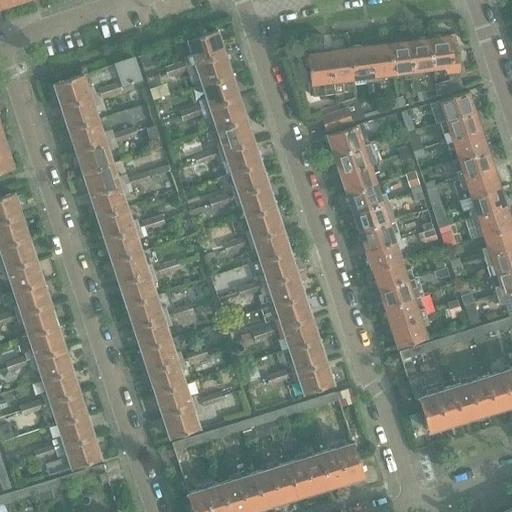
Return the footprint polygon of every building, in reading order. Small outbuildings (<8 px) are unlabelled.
[(188,55),(191,64),(225,53),(217,31),(188,40),(193,54),(188,55)] [(430,38),(434,69),(445,68),(446,73),(460,71),(455,45),(456,44),(454,34),(430,38)] [(430,38),(410,40),(414,77),(423,76),(423,70),(434,69),(430,38)] [(410,40),(390,43),(394,74),(405,73),(405,78),(414,77),(410,40)] [(390,43),(370,45),(374,82),(384,81),(383,75),(394,74),(390,43)] [(370,45),(349,48),(353,79),(365,78),(365,84),(374,82),(370,45)] [(343,81),(353,79),(349,48),(330,51),(334,88),(343,86),(343,81)] [(330,51),(303,54),(305,67),(309,67),(311,84),(309,84),(311,95),(313,95),(313,97),(335,94),(334,88),(330,51)] [(198,72),(203,85),(232,76),(225,53),(191,64),(194,73),(198,72)] [(134,58),(116,64),(123,87),(141,81),(134,58)] [(185,62),(175,65),(178,73),(188,70),(185,62)] [(175,65),(165,68),(168,77),(178,73),(175,65)] [(54,84),(62,107),(96,96),(93,87),(88,88),(84,75),(54,84)] [(203,85),(207,98),(203,100),(206,109),(239,98),(232,76),(203,85)] [(459,77),(433,86),(437,96),(463,88),(459,77)] [(119,84),(109,87),(112,95),(122,92),(119,84)] [(166,84),(149,90),(153,101),(170,95),(166,84)] [(109,87),(99,90),(102,99),(112,95),(109,87)] [(426,90),(416,92),(419,102),(428,99),(426,90)] [(439,101),(433,103),(436,112),(442,110),(445,121),(475,111),(469,91),(439,101)] [(62,107),(69,129),(98,120),(94,106),(99,105),(96,96),(62,107)] [(397,98),(398,108),(405,106),(402,96),(397,98)] [(213,116),(217,129),(247,120),(239,98),(206,109),(209,118),(213,116)] [(337,104),(319,110),(321,117),(339,111),(337,104)] [(200,106),(189,109),(192,118),(202,114),(200,106)] [(339,111),(321,117),(326,130),(352,121),(347,108),(339,111)] [(189,109),(179,113),(182,121),(192,118),(189,109)] [(445,121),(440,122),(446,142),(452,140),(482,130),(475,111),(445,121)] [(396,114),(386,117),(389,126),(399,123),(396,114)] [(69,129),(76,151),(110,140),(107,131),(103,133),(98,120),(69,129)] [(217,144),(220,153),(254,142),(247,120),(217,129),(222,142),(217,144)] [(364,145),(369,143),(363,124),(327,135),(334,155),(364,145)] [(134,128),(123,131),(126,140),(136,136),(134,128)] [(2,129),(0,129),(0,171),(14,167),(2,129)] [(452,140),(446,142),(449,150),(455,149),(458,159),(488,149),(482,130),(452,140)] [(123,131),(113,135),(116,143),(126,140),(123,131)] [(419,137),(409,140),(413,151),(423,149),(419,137)] [(76,151),(84,174),(113,164),(109,151),(113,149),(110,140),(76,151)] [(227,160),(232,173),(261,164),(254,142),(220,153),(223,162),(227,160)] [(364,145),(334,155),(340,174),(376,162),(373,154),(367,156),(364,145)] [(407,147),(397,150),(399,156),(409,153),(407,147)] [(423,149),(413,151),(415,157),(424,154),(423,149)] [(452,161),(456,171),(459,180),(464,178),(494,168),(488,149),(458,159),(452,161)] [(214,150),(204,153),(207,162),(217,158),(214,150)] [(204,153),(194,157),(197,165),(207,162),(204,153)] [(409,153),(399,156),(401,161),(410,158),(409,153)] [(376,162),(340,174),(347,193),(376,183),(373,173),(378,171),(376,162)] [(113,164),(84,174),(91,195),(125,184),(122,175),(117,177),(113,164)] [(236,186),(232,188),(234,197),(268,186),(261,164),(232,173),(236,186)] [(464,178),(459,180),(462,189),(467,187),(471,197),(501,188),(494,168),(464,178)] [(148,172),(138,175),(141,184),(151,180),(148,172)] [(138,175),(128,179),(131,187),(141,184),(138,175)] [(433,181),(424,184),(426,190),(435,187),(433,181)] [(376,183),(347,193),(353,213),(388,201),(385,192),(380,194),(376,183)] [(125,184),(91,195),(98,218),(127,208),(123,195),(128,193),(125,184)] [(419,185),(410,188),(412,194),(421,191),(419,185)] [(268,186),(234,197),(237,206),(242,204),(246,217),(276,208),(268,186)] [(435,187),(426,190),(432,209),(442,206),(435,187)] [(474,208),(469,210),(471,218),(477,217),(507,207),(501,188),(471,197),(474,208)] [(421,191),(412,194),(414,201),(424,198),(421,191)] [(0,197),(0,222),(22,216),(14,193),(0,197)] [(228,194),(218,197),(221,206),(231,202),(228,194)] [(218,197),(208,201),(211,209),(221,206),(218,197)] [(395,221),(391,209),(388,201),(353,213),(359,232),(389,222),(395,221)] [(442,206),(432,209),(438,228),(448,225),(442,206)] [(477,217),(471,218),(474,227),(480,225),(483,236),(511,226),(511,222),(507,207),(477,217)] [(98,218),(105,239),(139,228),(136,219),(132,221),(127,208),(98,218)] [(246,217),(251,231),(246,232),(249,241),(283,230),(276,208),(246,217)] [(0,247),(29,238),(22,216),(0,222),(0,247)] [(162,216),(152,219),(155,228),(165,224),(162,216)] [(152,219),(142,223),(145,231),(155,228),(152,219)] [(389,222),(359,232),(365,251),(401,239),(398,230),(392,232),(389,222)] [(422,225),(425,233),(434,229),(431,222),(422,225)] [(448,225),(438,228),(445,247),(454,244),(448,225)] [(511,226),(483,236),(487,246),(481,248),(484,257),(490,255),(511,247),(511,226)] [(139,228),(105,239),(113,262),(142,252),(138,239),(142,237),(139,228)] [(418,235),(420,240),(426,243),(437,240),(434,229),(425,233),(418,235)] [(283,230),(249,241),(252,250),(256,249),(261,262),(290,252),(283,230)] [(0,261),(0,263),(2,271),(36,260),(29,238),(0,247),(0,248),(4,261),(0,261)] [(243,238),(233,242),(236,250),(246,247),(243,238)] [(398,250),(404,248),(401,239),(365,251),(372,270),(401,260),(398,250)] [(233,242),(223,245),(226,253),(236,250),(233,242)] [(511,247),(490,255),(484,257),(490,276),(496,274),(511,268),(511,247)] [(113,262),(120,284),(154,273),(151,264),(146,265),(142,252),(113,262)] [(265,274),(260,275),(263,284),(297,273),(290,252),(261,262),(265,274)] [(459,258),(449,261),(451,266),(461,264),(459,258)] [(36,260),(2,271),(5,280),(10,279),(14,292),(43,282),(36,260)] [(177,260),(167,263),(170,272),(180,269),(177,260)] [(401,260),(372,270),(378,289),(418,276),(417,276),(413,277),(411,269),(405,271),(401,260)] [(167,263),(157,267),(160,275),(170,272),(167,263)] [(461,264),(451,266),(453,272),(462,269),(461,264)] [(446,268),(434,272),(435,277),(441,279),(449,276),(446,268)] [(511,268),(496,274),(499,285),(494,286),(497,295),(502,293),(511,290),(511,268)] [(154,273),(120,284),(127,306),(156,296),(152,283),(156,282),(154,273)] [(297,273),(263,284),(266,293),(271,292),(275,305),(305,295),(297,273)] [(420,296),(424,295),(418,276),(378,289),(384,309),(414,299),(420,297),(420,296)] [(14,306),(17,315),(51,304),(43,282),(14,292),(18,305),(14,306)] [(257,282),(247,285),(250,294),(260,290),(257,282)] [(247,285),(237,288),(240,297),(250,294),(247,285)] [(511,290),(502,293),(497,295),(500,304),(505,302),(509,313),(511,312),(511,290)] [(471,292),(461,295),(462,300),(464,305),(473,302),(474,302),(471,292)] [(279,318),(275,320),(278,329),(312,318),(305,295),(275,305),(279,318)] [(127,306),(134,328),(168,317),(165,308),(161,309),(156,296),(127,306)] [(414,299),(384,309),(391,328),(426,316),(420,297),(414,299)] [(457,300),(448,303),(450,309),(459,306),(457,300)] [(473,302),(464,305),(470,325),(480,322),(473,302)] [(51,304),(17,315),(20,324),(24,323),(29,336),(58,326),(51,304)] [(191,304),(181,308),(184,316),(194,313),(191,304)] [(459,306),(450,309),(451,315),(461,312),(459,306)] [(181,308),(171,311),(174,319),(184,316),(181,308)] [(11,312),(1,316),(4,324),(14,321),(11,312)] [(426,316),(391,328),(397,347),(427,338),(424,326),(429,325),(426,316)] [(168,317),(134,328),(141,350),(171,340),(166,327),(171,326),(168,317)] [(312,318),(278,329),(281,338),(285,336),(290,350),(319,340),(312,318)] [(504,319),(470,330),(473,337),(506,327),(504,319)] [(33,349),(29,350),(31,359),(65,348),(58,326),(29,336),(33,349)] [(272,326),(262,330),(265,338),(275,335),(272,326)] [(262,330),(252,333),(254,341),(265,338),(262,330)] [(470,330),(437,340),(439,348),(473,337),(470,330)] [(171,340),(141,350),(149,372),(182,360),(179,351),(175,353),(171,340)] [(289,364),(292,373),(326,361),(319,340),(290,350),(294,362),(289,364)] [(401,360),(439,348),(437,340),(400,352),(399,352),(401,360)] [(65,348),(31,359),(34,368),(39,367),(43,380),(72,370),(65,348)] [(206,348),(196,351),(198,360),(209,356),(206,348)] [(196,351),(186,355),(188,363),(198,360),(196,351)] [(26,356),(15,360),(18,368),(28,365),(26,356)] [(15,360),(5,363),(8,372),(18,368),(15,360)] [(185,384),(181,371),(185,369),(182,360),(149,372),(156,394),(185,384)] [(326,361),(292,373),(295,382),(300,380),(304,394),(334,385),(326,361)] [(255,364),(245,367),(250,381),(260,378),(255,364)] [(511,367),(485,376),(495,409),(511,404),(511,367)] [(43,394),(46,403),(80,392),(72,370),(43,380),(47,393),(43,394)] [(286,370),(276,374),(279,382),(289,379),(286,370)] [(276,374),(266,377),(269,385),(279,382),(276,374)] [(485,376),(451,387),(462,420),(495,409),(485,376)] [(156,394),(163,415),(197,404),(194,395),(189,397),(185,384),(156,394)] [(451,387),(418,397),(429,430),(462,420),(451,387)] [(80,392),(46,403),(49,412),(53,411),(58,424),(87,414),(80,392)] [(220,392),(210,395),(213,404),(223,400),(220,392)] [(336,393),(306,402),(308,410),(339,400),(336,393)] [(210,395),(200,399),(203,407),(213,404),(210,395)] [(40,400),(30,404),(33,412),(43,409),(40,400)] [(306,402),(273,412),(276,420),(308,410),(306,402)] [(30,404),(20,407),(23,416),(33,412),(30,404)] [(197,404),(163,415),(170,438),(200,429),(195,415),(200,413),(197,404)] [(273,412),(241,422),(243,430),(276,420),(273,412)] [(420,412),(409,415),(412,426),(423,423),(420,412)] [(57,438),(60,447),(94,436),(87,414),(58,424),(62,437),(57,438)] [(241,422),(208,432),(211,440),(243,430),(241,422)] [(9,424),(0,426),(0,428),(4,441),(14,438),(9,424)] [(175,451),(211,440),(208,432),(173,443),(175,451)] [(94,436),(60,447),(63,456),(68,455),(72,469),(102,459),(94,436)] [(354,442),(321,452),(332,485),(364,475),(354,442)] [(55,445),(44,448),(47,456),(57,453),(55,445)] [(44,448),(34,451),(37,460),(47,456),(44,448)] [(321,452),(289,462),(299,495),(332,485),(321,452)] [(11,488),(0,454),(0,479),(3,490),(11,488)] [(289,462),(256,472),(267,505),(299,495),(289,462)] [(103,465),(68,475),(71,483),(99,474),(105,472),(103,465)] [(105,472),(99,474),(102,484),(108,482),(105,472)] [(256,472),(224,482),(233,511),(243,511),(267,505),(256,472)] [(68,475),(35,486),(37,493),(71,483),(68,475)] [(233,511),(224,482),(188,493),(193,511),(233,511)] [(4,503),(37,493),(35,486),(2,496),(4,503)]
